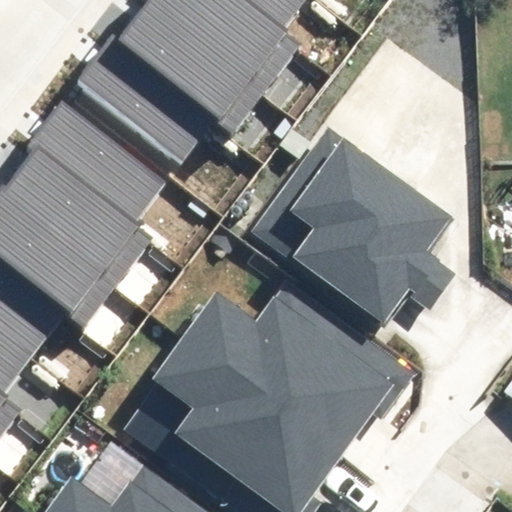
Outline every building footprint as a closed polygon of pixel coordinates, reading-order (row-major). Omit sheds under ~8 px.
[(151,0),(80,91),(191,178),(331,0),(151,0)] [(386,18),(318,103),(364,140),(432,56),(386,18)] [(62,105),(0,187),(0,367),(16,380),(55,327),(68,337),(177,189),(62,105)] [(316,139),(240,247),(358,330),(434,222),(316,139)] [(199,285),(126,390),(172,422),(155,447),(249,511),(308,511),(397,384),(272,299),(255,324),(199,285)] [(0,401),(0,418),(8,408),(0,401)] [(70,459),(32,511),(200,511),(143,472),(126,497),(70,459)]
